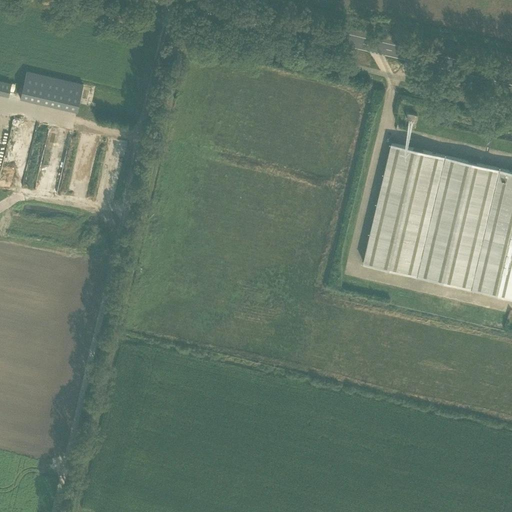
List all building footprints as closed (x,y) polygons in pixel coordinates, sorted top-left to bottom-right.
[(77,111),(83,82),(26,70),(20,99),(77,111)] [(0,93),(8,96),(11,84),(0,81),(0,93)] [(406,118),(416,120),(418,115),(408,112),(406,118)] [(363,263),(511,297),(511,170),(391,142),(363,263)] [(54,237),(57,224),(5,214),(2,227),(54,237)] [(88,231),(106,234),(107,224),(89,221),(88,231)] [(413,297),(429,301),(430,296),(414,292),(413,297)]
